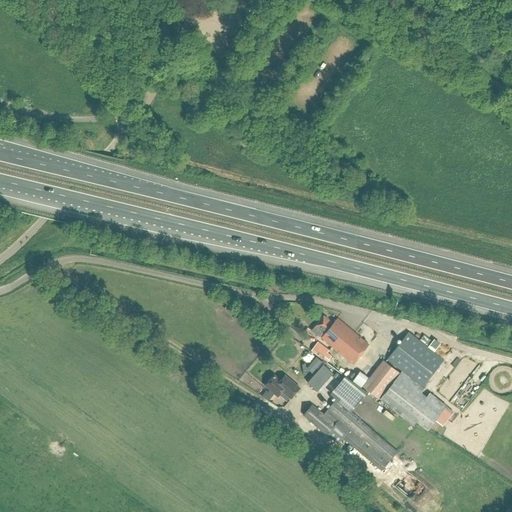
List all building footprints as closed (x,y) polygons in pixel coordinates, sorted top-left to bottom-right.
[(324,316),(312,331),(319,337),(323,332),(325,334),(321,338),(353,364),(369,345),(337,319),(333,323),(324,316)] [(379,337),(384,329),(370,321),(365,328),(379,337)] [(424,389),(422,387),(443,360),(408,333),(387,360),(401,371),(399,374),(383,361),(368,379),(359,373),(352,382),(360,388),(362,387),(379,400),(380,399),(414,425),(417,422),(428,430),(446,406),(429,393),(425,399),(420,395),(424,389)] [(326,354),(316,346),(312,352),(322,359),(326,354)] [(484,389),(473,380),(486,363),(472,353),(453,378),(455,380),(445,393),(467,410),(484,389)] [(276,376),(268,385),(279,395),(282,391),(291,398),(300,388),(285,375),(281,380),(276,376)] [(312,405),(303,416),(326,435),(332,429),(381,471),(397,452),(335,400),(328,409),(342,421),(337,427),(312,405)]
